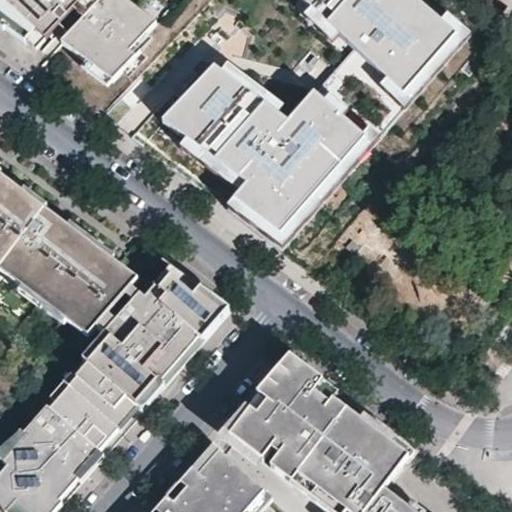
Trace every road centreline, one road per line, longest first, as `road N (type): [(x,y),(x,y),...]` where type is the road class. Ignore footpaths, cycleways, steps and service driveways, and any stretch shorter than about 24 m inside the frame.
road 1 (residential): [(0,87),(292,306)]
road 2 (residential): [(292,306),(110,511)]
road 3 (residential): [(292,306),(440,419),(511,428)]
